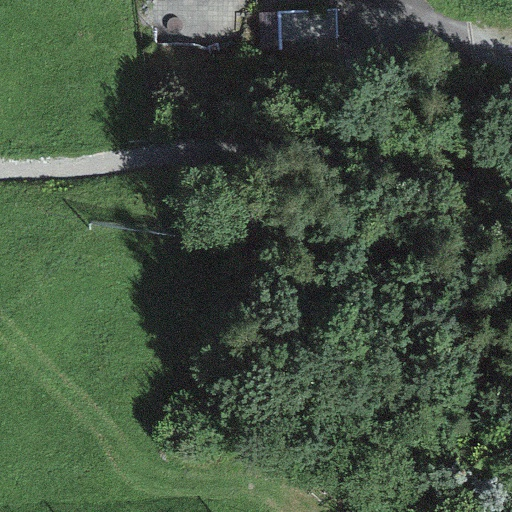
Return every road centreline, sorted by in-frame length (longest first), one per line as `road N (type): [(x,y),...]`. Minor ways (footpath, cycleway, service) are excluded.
road 1 (track): [(0,170),(281,151),(511,187)]
road 2 (track): [(257,8),(344,5),(420,15),(485,41)]
